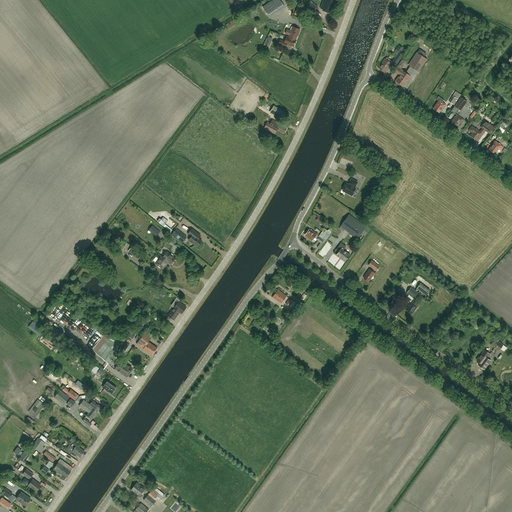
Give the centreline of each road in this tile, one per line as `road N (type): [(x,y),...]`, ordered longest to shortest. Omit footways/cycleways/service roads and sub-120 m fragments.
road 1 (unclassified): [(49,511),(269,190),(353,0)]
road 2 (tertiary): [(99,511),(291,241)]
road 3 (unclassified): [(511,408),(291,241)]
road 4 (tertiary): [(291,241),(370,79)]
road 5 (unclassified): [(511,176),(370,79)]
